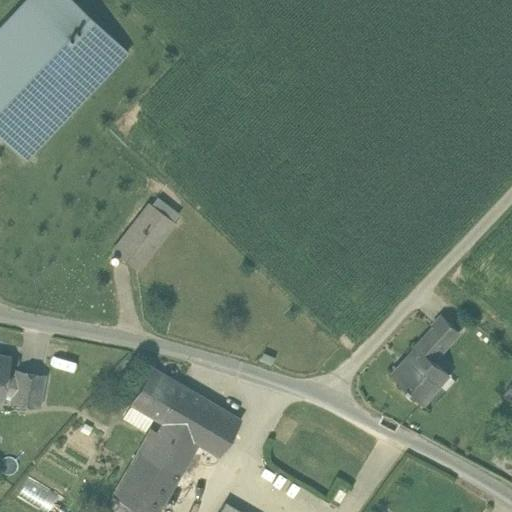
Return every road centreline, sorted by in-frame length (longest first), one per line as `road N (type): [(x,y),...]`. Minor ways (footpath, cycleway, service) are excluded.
road 1 (unclassified): [(324,397),(160,345),(0,316)]
road 2 (residential): [(511,196),(324,397)]
road 3 (unclassified): [(511,493),(324,397)]
